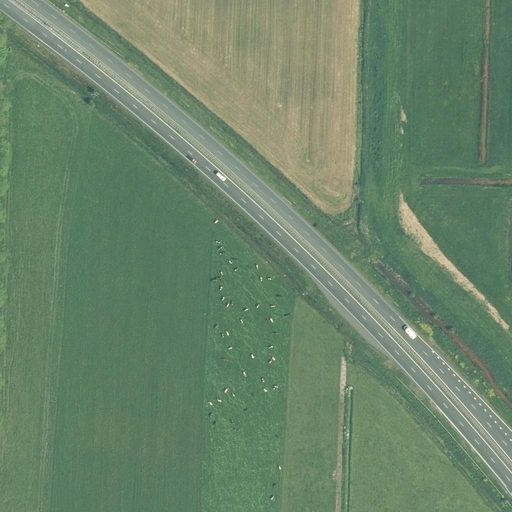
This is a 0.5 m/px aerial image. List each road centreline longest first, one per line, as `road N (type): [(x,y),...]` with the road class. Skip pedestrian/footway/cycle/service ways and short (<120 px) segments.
road 1 (trunk): [(0,1),(294,248),(511,484)]
road 2 (trunk): [(511,451),(239,169),(31,0)]
